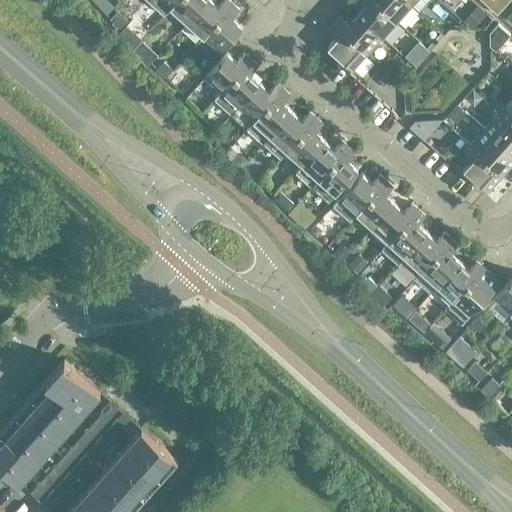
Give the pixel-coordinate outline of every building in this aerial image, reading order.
[(171,6),(176,0),(148,0),(164,14),(171,6)] [(176,0),(171,6),(187,21),(205,0),(176,0)] [(214,0),(205,0),(187,21),(203,35),(233,2),(230,0),(222,0),(219,4),(214,0)] [(396,19),(375,0),(361,0),(365,3),(357,13),(382,35),(396,19)] [(411,3),(407,0),(375,0),(396,19),(411,3)] [(233,2),(203,35),(220,50),(242,25),(232,16),(239,8),(233,2)] [(117,34),(130,20),(121,12),(112,23),(119,29),(116,33),(117,34)] [(382,35),(357,13),(348,22),(340,15),(334,22),(368,51),(382,35)] [(130,20),(117,34),(131,50),(132,50),(139,42),(140,40),(125,26),(130,20)] [(368,51),(334,22),(328,28),(336,35),(327,45),(353,68),(368,51)] [(418,62),(431,47),(420,37),(407,51),(418,62)] [(146,49),(139,42),(132,50),(139,57),(146,49)] [(227,51),(205,76),(221,91),(251,58),(245,52),(237,60),(227,51)] [(231,113),(260,80),(251,72),(258,64),(251,58),(221,91),(215,98),(231,113)] [(247,127),(283,86),(277,80),(269,88),(260,80),(231,113),(247,127)] [(263,142),(292,109),(283,100),(290,92),(283,86),(247,127),(263,142)] [(398,102),(391,110),(400,118),(405,113),(404,108),(398,102)] [(511,110),(505,104),(499,111),(511,122),(511,110)] [(279,156),(286,149),(316,116),(309,110),(302,118),(292,109),(263,142),(279,156)] [(511,122),(499,111),(484,127),(511,151),(511,122)] [(316,116),(286,149),(302,163),(325,138),(316,130),(323,122),(316,116)] [(409,126),(421,137),(431,126),(423,119),(414,120),(409,126)] [(511,163),(511,151),(484,127),(470,143),(503,173),(511,163)] [(311,186),(348,144),(341,138),(334,146),(325,138),(302,163),(295,171),(311,186)] [(503,173),(470,143),(464,150),(472,157),(463,167),(488,190),(503,173)] [(329,201),(358,168),(348,158),(355,150),(348,144),(311,186),(329,201)] [(349,219),(386,178),(379,172),(372,181),(362,172),(333,204),(349,219)] [(386,178),(356,212),(372,226),(395,201),(386,193),(393,184),(386,178)] [(395,201),(372,226),(388,241),(418,207),(412,201),(404,209),(395,201)] [(398,263),(427,230),(418,221),(425,213),(418,207),(388,241),(382,248),(398,263)] [(427,230),(405,255),(421,270),(451,236),(444,231),(437,238),(427,230)] [(451,236),(421,270),(420,271),(436,285),(460,259),(450,251),(458,243),(451,236)] [(460,259),(436,285),(433,288),(449,303),(483,265),(476,259),(469,267),(460,259)] [(483,265),(449,303),(445,307),(462,322),(500,280),(483,265)] [(511,275),(494,296),(511,311),(511,309),(511,275)] [(382,301),(382,300),(388,294),(379,286),(372,293),(382,301)] [(442,346),(450,337),(441,329),(433,338),(442,346)] [(464,361),(478,347),(461,331),(448,346),(464,361)] [(64,358),(48,376),(83,409),(100,390),(64,358)] [(83,409),(48,376),(32,394),(67,427),(83,409)] [(32,394),(16,413),(51,445),(67,427),(32,394)] [(102,411),(30,491),(49,508),(130,417),(110,399),(101,410),(102,411)] [(16,413),(0,430),(0,431),(35,463),(51,445),(16,413)] [(141,428),(124,446),(161,477),(178,459),(142,427),(141,428)] [(0,431),(0,464),(19,481),(35,463),(0,431)] [(124,446),(108,464),(145,496),(161,477),(124,446)] [(108,464),(92,482),(126,511),(130,511),(145,496),(108,464)] [(126,511),(92,482),(76,500),(89,511),(126,511)] [(89,511),(76,500),(65,511),(89,511)]
